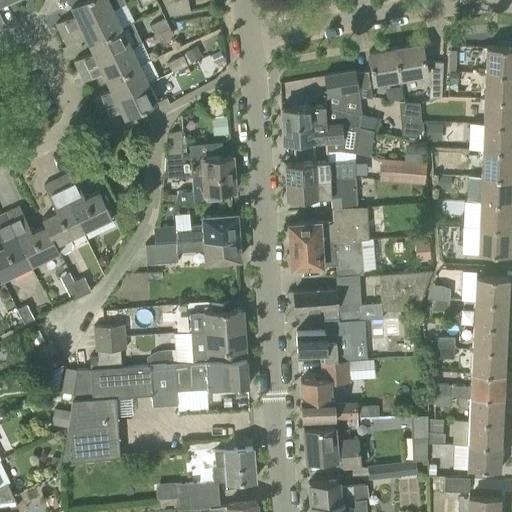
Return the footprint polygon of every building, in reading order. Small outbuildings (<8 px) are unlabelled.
[(80,0),(71,5),(75,13),(56,22),(62,33),(113,8),(126,2),(124,0),(80,0)] [(163,0),(171,15),(191,11),(189,0),(163,0)] [(113,8),(62,33),(66,43),(85,34),(89,42),(122,26),(113,8)] [(155,34),(170,26),(165,16),(150,24),(155,34)] [(132,21),(122,26),(89,42),(93,50),(74,59),(79,70),(131,45),(142,40),(132,21)] [(170,26),(155,34),(159,43),(174,36),(170,26)] [(396,47),(401,78),(425,74),(431,77),(430,99),(441,97),(443,61),(425,60),(422,42),(396,47)] [(131,45),(79,70),(84,80),(103,72),(107,80),(140,64),(131,45)] [(197,45),(184,51),(190,62),(202,56),(197,45)] [(486,72),(511,72),(511,45),(488,45),(486,72)] [(401,78),(396,47),(369,51),(375,82),(401,78)] [(220,49),(212,53),(216,62),(225,58),(220,49)] [(168,61),(172,70),(188,63),(183,54),(168,61)] [(140,64),(107,80),(110,88),(92,97),(96,106),(148,81),(140,64)] [(359,88),(356,72),(356,68),(324,74),(327,93),(359,88)] [(356,72),(359,88),(360,96),(373,94),(368,70),(356,72)] [(458,72),(450,72),(450,82),(457,82),(458,72)] [(471,96),(511,98),(511,72),(486,72),(486,83),(481,83),(480,91),(471,91),(471,96)] [(148,81),(96,106),(102,117),(121,108),(125,117),(158,102),(148,81)] [(484,122),(511,123),(511,98),(471,96),(471,102),(481,102),(480,107),(485,107),(484,122)] [(282,106),(283,124),(338,121),(359,127),(371,130),(374,118),(326,104),(282,106)] [(214,134),(227,133),(227,116),(213,117),(214,134)] [(422,117),(405,117),(402,134),(424,138),(422,117)] [(341,149),(355,151),(359,127),(338,121),(283,124),(284,142),(325,140),(326,150),(341,149)] [(442,139),(442,123),(427,122),(427,138),(442,139)] [(483,148),(511,149),(511,123),(484,122),(483,148)] [(166,177),(193,175),(234,172),(233,154),(223,155),(222,142),(191,145),(191,153),(184,153),(182,129),(169,131),(166,177)] [(406,142),(404,159),(421,161),(422,144),(406,142)] [(482,175),(511,176),(511,149),(483,148),(482,175)] [(425,182),(427,161),(421,161),(404,159),(382,157),(380,178),(425,182)] [(286,180),(344,176),(343,159),(285,163),(286,180)] [(59,178),(83,229),(112,215),(100,190),(85,197),(73,171),(59,178)] [(235,191),(234,172),(193,175),(194,189),(178,190),(175,203),(231,199),(230,191),(235,191)] [(464,187),(465,175),(451,174),(451,187),(464,187)] [(344,176),(286,180),(288,199),(333,196),(334,206),(359,205),(357,175),(344,176)] [(481,200),(511,201),(511,200),(511,176),(482,175),(481,200)] [(83,229),(59,178),(44,184),(57,211),(43,218),(46,225),(58,249),(65,251),(72,248),(73,243),(69,236),(83,229)] [(480,225),(511,227),(511,201),(481,200),(480,225)] [(359,205),(334,206),(335,219),(289,222),(291,244),(355,238),(370,238),(368,204),(359,205)] [(58,249),(46,225),(33,232),(20,205),(6,212),(30,263),(58,249)] [(30,263),(6,212),(0,214),(0,235),(5,245),(0,247),(0,272),(2,276),(30,263)] [(157,241),(238,236),(237,212),(203,214),(204,223),(192,224),(192,230),(177,231),(177,225),(160,226),(157,231),(157,241)] [(511,227),(480,225),(478,252),(510,253),(511,227)] [(238,236),(157,241),(147,242),(147,261),(179,260),(179,251),(208,249),(208,260),(240,258),(238,236)] [(377,237),(370,238),(355,238),(291,244),(292,267),(338,264),(339,275),(362,274),(361,246),(377,244),(377,237)] [(416,243),(417,259),(431,259),(430,242),(416,243)] [(107,254),(101,254),(97,259),(100,264),(107,264),(110,259),(107,254)] [(428,297),(434,297),(449,298),(450,285),(441,285),(442,267),(440,267),(436,274),(428,297)] [(380,301),(381,309),(417,310),(434,269),(379,273),(380,301)] [(84,275),(75,280),(82,295),(92,291),(84,275)] [(478,275),(477,299),(508,301),(509,277),(478,275)] [(82,295),(75,280),(65,284),(73,300),(82,295)] [(380,301),(359,302),(358,286),(294,290),(295,309),(338,307),(338,317),(364,316),(381,315),(381,309),(380,301)] [(449,298),(434,297),(433,307),(448,309),(449,298)] [(190,311),(191,331),(245,327),(243,307),(233,308),(233,299),(210,301),(211,310),(190,311)] [(508,301),(477,299),(475,324),(507,325),(508,301)] [(18,307),(25,323),(35,318),(27,302),(18,307)] [(416,325),(416,312),(403,312),(403,318),(408,325),(416,325)] [(367,358),(364,316),(338,317),(338,318),(324,318),(325,329),(297,330),(298,352),(324,350),(325,359),(349,359),(367,358)] [(95,324),(95,337),(125,335),(124,322),(120,323),(102,324),(95,324)] [(507,325),(475,324),(474,348),(505,349),(507,325)] [(175,332),(177,362),(244,357),(243,348),(246,347),(245,327),(191,331),(175,332)] [(125,335),(95,337),(96,350),(98,350),(98,354),(90,355),(91,368),(121,366),(120,348),(126,348),(125,335)] [(438,346),(454,347),(455,336),(438,335),(438,346)] [(454,347),(438,346),(437,357),(454,357),(454,347)] [(505,349),(474,348),(473,372),(504,373),(505,349)] [(245,357),(244,357),(177,362),(121,366),(91,368),(78,368),(74,392),(72,409),(70,426),(65,459),(120,456),(116,396),(152,393),(153,405),(178,403),(177,390),(248,385),(246,357),(245,357)] [(349,359),(325,359),(325,360),(323,360),(324,377),(301,379),(303,418),(362,414),(362,415),(378,415),(378,404),(357,405),(357,400),(333,401),(332,383),(351,382),(349,359)] [(54,391),(56,390),(60,366),(45,374),(54,391)] [(504,373),(473,372),(473,384),(436,383),(435,394),(451,395),(472,396),(503,397),(504,373)] [(451,395),(435,394),(435,405),(451,406),(451,395)] [(471,420),(502,421),(503,397),(472,396),(471,420)] [(52,424),(70,426),(72,409),(55,407),(52,424)] [(412,436),(427,435),(427,414),(412,414),(412,436)] [(438,417),(435,417),(428,417),(428,429),(437,430),(438,417)] [(471,420),(470,443),(501,445),(502,421),(471,420)] [(337,438),(336,426),(304,429),(307,461),(336,458),(337,468),(361,466),(359,437),(337,438)] [(428,431),(428,442),(446,442),(446,431),(428,431)] [(456,442),(456,465),(467,465),(467,442),(456,442)] [(501,445),(470,443),(469,468),(500,470),(501,445)] [(176,483),(177,497),(220,493),(219,482),(255,479),(253,446),(216,449),(218,466),(214,466),(215,480),(176,483)] [(51,456),(50,466),(61,466),(61,457),(51,456)] [(0,458),(0,499),(12,494),(6,481),(10,479),(0,458)] [(369,478),(417,473),(415,458),(368,463),(369,478)] [(470,477),(452,476),(444,475),(444,489),(470,490),(470,477)] [(367,498),(366,483),(340,485),(340,479),(309,482),(311,503),(363,499),(366,498),(367,498)] [(220,493),(177,497),(178,508),(210,505),(211,511),(258,511),(257,500),(221,505),(220,493)] [(12,494),(0,499),(0,511),(2,511),(17,505),(12,494)] [(459,497),(458,511),(499,511),(500,498),(470,497),(459,497)] [(366,498),(363,499),(311,503),(311,511),(366,511),(366,510),(367,510),(366,498)]
